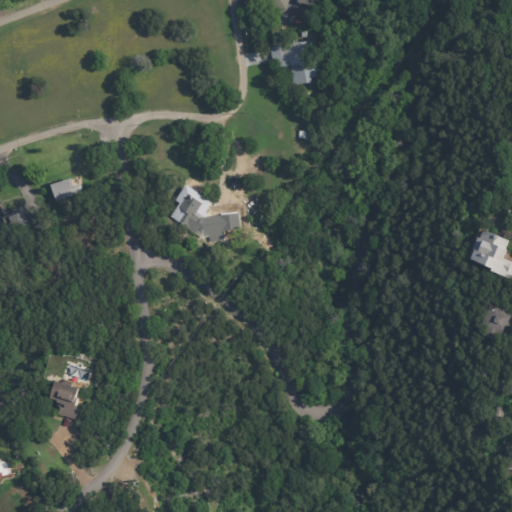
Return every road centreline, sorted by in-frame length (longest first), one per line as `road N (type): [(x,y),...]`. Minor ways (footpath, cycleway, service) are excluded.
road 1 (residential): [(136,259),(167,261),(224,298),(277,362),(295,400),(323,411),(340,404),(363,336),(359,269),(413,135),(429,0)]
road 2 (residential): [(0,152),(151,113),(228,116),(243,101),(229,0)]
road 3 (residential): [(72,511),(113,471),(141,404),(149,325),(136,259)]
road 4 (residential): [(112,123),(136,259)]
